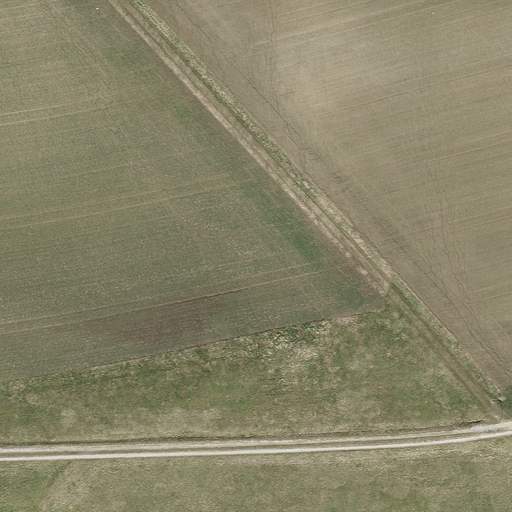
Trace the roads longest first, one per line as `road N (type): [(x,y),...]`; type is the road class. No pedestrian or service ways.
road 1 (track): [(511,421),(127,0)]
road 2 (track): [(0,454),(511,427)]
